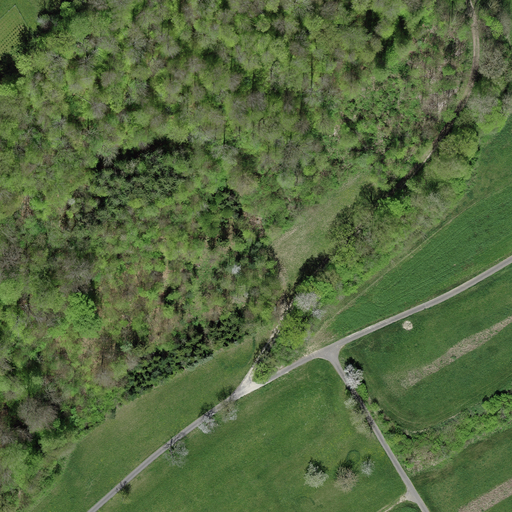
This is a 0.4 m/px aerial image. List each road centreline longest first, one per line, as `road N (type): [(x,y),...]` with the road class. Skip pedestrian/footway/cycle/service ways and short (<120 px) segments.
road 1 (track): [(246,389),(311,277),(412,173),(461,104),(477,54),(467,0)]
road 2 (track): [(246,389),(511,258)]
road 3 (track): [(90,511),(246,389)]
road 4 (track): [(327,348),(425,511)]
